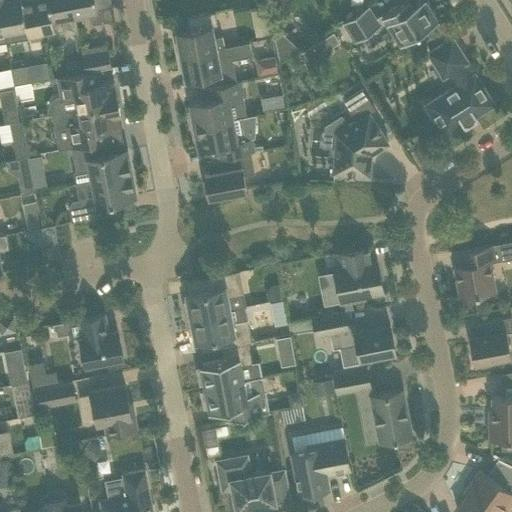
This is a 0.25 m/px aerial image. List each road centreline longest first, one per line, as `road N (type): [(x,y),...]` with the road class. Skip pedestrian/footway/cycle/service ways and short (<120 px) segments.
road 1 (residential): [(189,511),(151,328),(167,208),(130,0)]
road 2 (residential): [(387,511),(439,473),(450,446),(453,402),(424,269),(421,211),(453,179),(511,145)]
